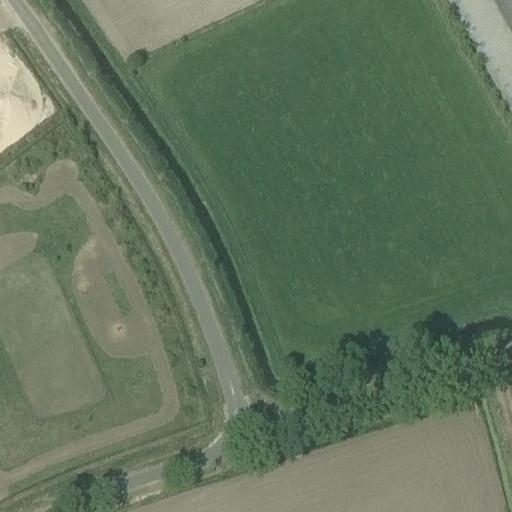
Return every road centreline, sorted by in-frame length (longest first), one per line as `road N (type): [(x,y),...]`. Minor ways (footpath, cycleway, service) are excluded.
road 1 (unclassified): [(249,445),(193,288),(126,170),(9,0)]
road 2 (unclassified): [(249,445),(511,358)]
road 3 (unclassified): [(63,511),(249,445)]
